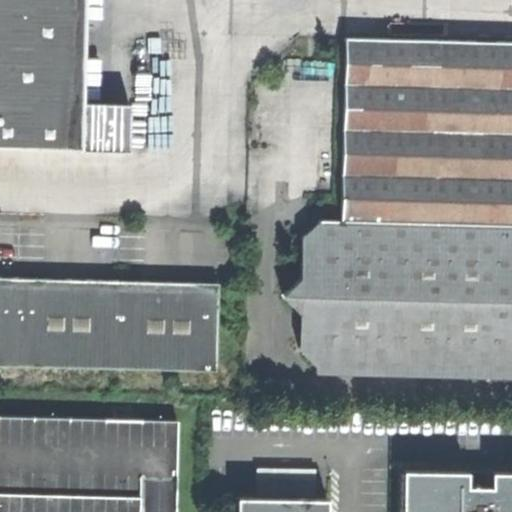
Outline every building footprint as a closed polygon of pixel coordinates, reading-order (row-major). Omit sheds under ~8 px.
[(0,0),(0,147),(128,152),(129,105),(83,104),(85,0),(0,0)] [(511,377),(511,42),(348,39),(344,221),(325,220),(306,236),(305,276),(289,297),(323,330),(304,347),(321,363),(321,372),(511,377)] [(40,279),(0,278),(0,366),(38,367),(40,279)] [(92,280),(40,279),(38,367),(91,368),(92,280)] [(92,280),(91,368),(140,370),(142,281),(92,280)] [(192,282),(142,281),(140,370),(191,370),(192,282)] [(245,283),(192,282),(191,370),(244,371),(245,283)] [(0,511),(192,511),(193,416),(0,413),(0,511)] [(469,469),(405,468),(404,511),(511,511),(511,469),(492,469),(492,484),(469,484),(469,469)] [(329,511),(330,497),(240,495),(239,511),(329,511)]
